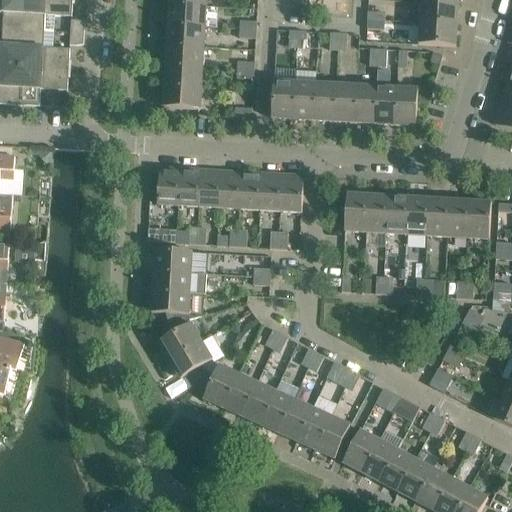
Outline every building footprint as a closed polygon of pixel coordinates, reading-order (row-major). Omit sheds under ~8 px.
[(0,0),(0,12),(3,13),(2,30),(23,31),(24,0),(0,0)] [(24,0),(23,31),(44,32),(45,16),(72,17),(72,0),(24,0)] [(419,24),(457,26),(458,6),(421,3),(419,24)] [(205,28),(206,7),(169,5),(168,26),(205,28)] [(367,21),(384,22),(384,13),(367,12),(367,21)] [(71,21),(70,33),(84,34),(85,23),(78,21),(71,21)] [(256,31),(257,22),(240,21),(239,30),(256,31)] [(383,30),(384,22),(367,21),(366,29),(383,30)] [(456,47),(457,26),(419,24),(418,45),(456,47)] [(205,28),(168,26),(167,46),(204,48),(205,28)] [(0,66),(21,68),(23,31),(2,30),(1,46),(0,45),(0,66)] [(256,31),(239,30),(239,38),(256,39),(256,31)] [(23,31),(21,68),(68,71),(70,50),(43,48),(44,32),(23,31)] [(288,48),(297,49),(297,32),(289,31),(288,48)] [(297,32),(297,49),(305,49),(306,32),(297,32)] [(70,46),(76,46),(83,45),(84,34),(70,33),(70,46)] [(329,50),(337,51),(338,34),(330,34),(329,50)] [(338,34),(337,51),(346,51),(347,35),(338,34)] [(203,69),(204,48),(167,46),(166,67),(203,69)] [(369,66),(377,67),(378,50),(370,50),(369,66)] [(378,50),(377,67),(386,67),(387,51),(378,50)] [(397,68),(398,68),(406,69),(407,52),(398,51),(397,68)] [(443,56),(433,53),(430,62),(440,65),(443,56)] [(254,72),(255,63),(238,62),(237,71),(254,72)] [(0,104),(19,106),(21,68),(0,66),(0,104)] [(203,69),(166,67),(165,87),(201,89),(203,69)] [(68,71),(21,68),(19,106),(39,107),(40,90),(67,91),(68,71)] [(254,72),(237,71),(237,79),(254,80),(254,72)] [(271,119),(293,120),(295,83),(273,82),(271,119)] [(293,120),(313,122),(315,84),(295,83),(293,120)] [(313,122),(334,123),(335,86),(315,84),(313,122)] [(354,124),(356,87),(335,86),(334,123),(354,124)] [(511,108),(511,87),(507,86),(501,105),(511,108)] [(200,110),(201,89),(165,87),(163,108),(200,110)] [(354,124),(374,125),(376,88),(356,87),(354,124)] [(374,125),(395,126),(397,89),(376,88),(374,125)] [(416,127),(418,99),(418,90),(397,89),(395,126),(416,127)] [(511,108),(501,105),(495,126),(511,130),(511,108)] [(252,118),(252,109),(235,108),(235,117),(252,118)] [(0,195),(13,197),(21,194),(23,174),(14,171),(15,159),(0,157),(0,195)] [(157,205),(179,207),(181,170),(160,169),(157,205)] [(201,171),(181,170),(179,207),(199,208),(201,171)] [(201,171),(199,208),(220,209),(222,172),(201,171)] [(242,173),(222,172),(220,209),(240,210),(242,173)] [(242,173),(240,210),(260,211),(262,174),(242,173)] [(283,175),(262,174),(260,211),(281,212),(283,175)] [(304,177),(283,175),(281,212),(302,214),(304,177)] [(0,233),(10,234),(12,211),(13,197),(0,195),(0,233)] [(368,197),(347,195),(345,232),(366,233),(368,197)] [(389,198),(368,197),(366,233),(387,235),(389,198)] [(409,199),(389,198),(387,235),(407,236),(409,199)] [(409,199),(407,236),(427,237),(429,200),(409,199)] [(450,201),(429,200),(427,237),(448,238),(450,201)] [(450,201),(448,238),(468,239),(470,202),(450,201)] [(491,204),(470,202),(468,239),(489,240),(491,204)] [(511,204),(498,204),(498,213),(511,213),(511,204)] [(197,246),(198,229),(190,229),(189,245),(197,246)] [(207,230),(198,229),(197,246),(206,246),(207,230)] [(147,243),(147,244),(176,245),(177,231),(148,230),(147,243)] [(238,248),(239,231),(230,231),(229,248),(238,248)] [(247,232),(239,231),(238,248),(246,249),(247,232)] [(278,250),(279,234),(271,233),(270,250),(278,250)] [(288,234),(279,234),(278,250),(287,251),(288,234)] [(511,243),(496,243),(496,251),(511,252),(511,243)] [(0,270),(8,271),(9,248),(0,247),(0,270)] [(155,251),(154,272),(191,274),(207,275),(208,254),(155,251)] [(511,252),(496,251),(495,260),(511,260),(511,252)] [(22,276),(34,277),(34,268),(23,268),(22,276)] [(271,279),(271,270),(255,269),(254,278),(271,279)] [(154,272),(153,292),(190,294),(205,295),(206,295),(207,275),(191,274),(154,272)] [(341,293),(350,293),(351,277),(342,276),(341,293)] [(271,279),(254,278),(253,286),(270,287),(271,279)] [(384,295),(385,279),(376,278),(375,295),(384,295)] [(393,279),(385,279),(384,295),(392,296),(393,279)] [(424,298),(425,281),(417,280),(416,297),(424,298)] [(434,281),(425,281),(424,298),(433,298),(434,281)] [(464,300),(465,283),(457,283),(456,300),(464,300)] [(474,284),(465,283),(464,300),(473,300),(474,284)] [(494,283),(493,292),(510,293),(511,284),(494,283)] [(153,292),(151,314),(158,314),(161,327),(188,320),(204,316),(205,295),(190,294),(153,292)] [(493,292),(492,310),(509,313),(510,293),(493,292)] [(470,309),(466,317),(481,325),(485,317),(470,309)] [(466,317),(462,325),(477,333),(481,325),(466,317)] [(164,340),(159,343),(170,362),(202,342),(191,324),(189,325),(188,320),(161,327),(164,340)] [(281,334),(273,330),(265,345),(273,349),(281,334)] [(288,338),(281,334),(273,349),(280,354),(288,338)] [(17,373),(25,345),(0,338),(0,339),(0,394),(5,396),(12,371),(17,373)] [(202,342),(170,362),(181,380),(186,377),(196,385),(216,363),(213,361),(202,342)] [(451,346),(447,353),(461,361),(465,354),(451,346)] [(317,354),(309,350),(301,364),(309,369),(317,354)] [(447,353),(442,361),(457,369),(461,361),(447,353)] [(324,358),(317,354),(309,369),(317,373),(324,358)] [(216,363),(196,385),(206,394),(204,400),(223,409),(238,375),(219,366),(216,363)] [(353,373),(345,369),(337,383),(345,388),(353,373)] [(360,377),(353,373),(345,388),(353,392),(360,377)] [(238,375),(223,409),(242,417),(257,384),(238,375)] [(429,386),(444,394),(448,386),(433,378),(429,386)] [(511,382),(510,382),(502,400),(511,404),(511,382)] [(257,384),(242,417),(260,426),(276,392),(257,384)] [(276,392),(260,426),(279,434),(294,401),(276,392)] [(402,399),(394,394),(386,409),(394,413),(402,399)] [(402,399),(394,413),(402,417),(412,423),(420,408),(409,403),(402,399)] [(511,404),(502,400),(494,420),(511,427),(511,404)] [(294,401),(279,434),(298,443),(313,409),(294,401)] [(313,409),(298,443),(316,451),(331,417),(313,409)] [(438,418),(430,414),(422,428),(430,432),(438,418)] [(331,417),(316,451),(335,460),(351,426),(331,417)] [(445,422),(438,418),(430,432),(438,436),(445,422)] [(379,441),(361,431),(343,464),(362,474),(379,441)] [(474,437),(466,433),(458,447),(466,452),(474,437)] [(482,441),(474,437),(466,452),(474,456),(482,441)] [(362,474),(380,483),(397,451),(379,441),(362,474)] [(397,451),(380,483),(398,493),(415,460),(397,451)] [(511,463),(511,456),(507,454),(499,469),(507,473),(511,463)] [(434,470),(415,460),(398,493),(416,502),(434,470)] [(434,470),(416,502),(434,511),(451,479),(434,470)] [(457,511),(470,489),(451,479),(434,511),(457,511)] [(457,511),(481,511),(488,499),(470,489),(457,511)]
